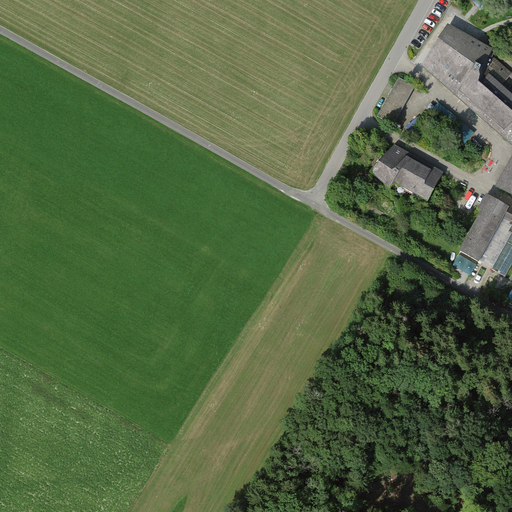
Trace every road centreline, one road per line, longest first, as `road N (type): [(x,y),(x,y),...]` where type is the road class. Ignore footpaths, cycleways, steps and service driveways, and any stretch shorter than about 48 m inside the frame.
road 1 (track): [(511,310),(0,30)]
road 2 (residential): [(312,203),(426,0)]
